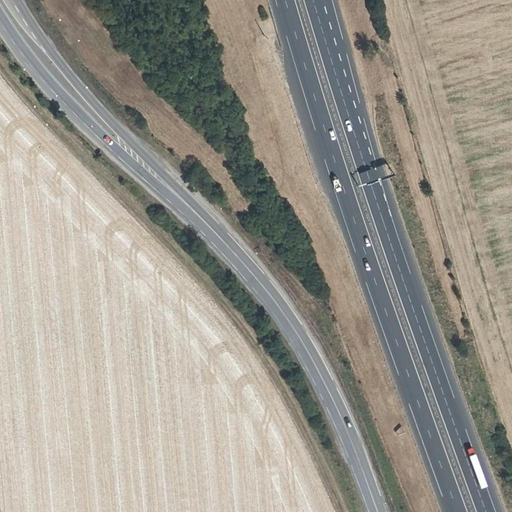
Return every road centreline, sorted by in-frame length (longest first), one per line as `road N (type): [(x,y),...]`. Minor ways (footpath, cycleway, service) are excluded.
road 1 (track): [(0,58),(22,92),(141,210),(207,296),(267,352),(341,511)]
road 2 (motorway): [(486,511),(313,0)]
road 3 (motorway): [(286,0),(457,511)]
road 4 (primary): [(207,222),(288,323),(319,376),(376,511)]
road 5 (primary): [(0,11),(97,136),(207,222)]
road 6 (primary): [(207,222),(50,48),(19,0)]
